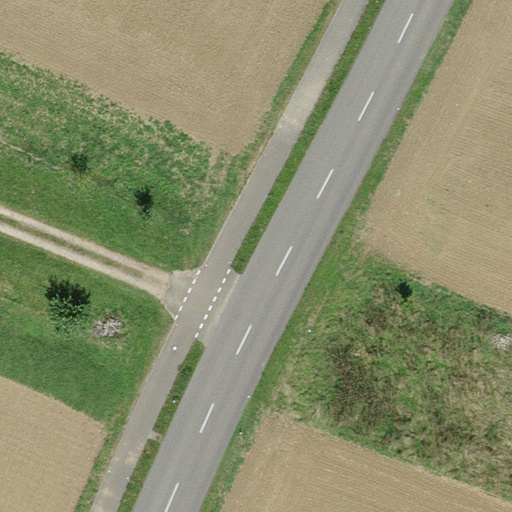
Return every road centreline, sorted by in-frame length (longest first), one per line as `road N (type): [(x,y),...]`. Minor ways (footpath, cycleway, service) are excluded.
road 1 (tertiary): [(416,0),(247,324),(167,511)]
road 2 (track): [(0,227),(247,324)]
